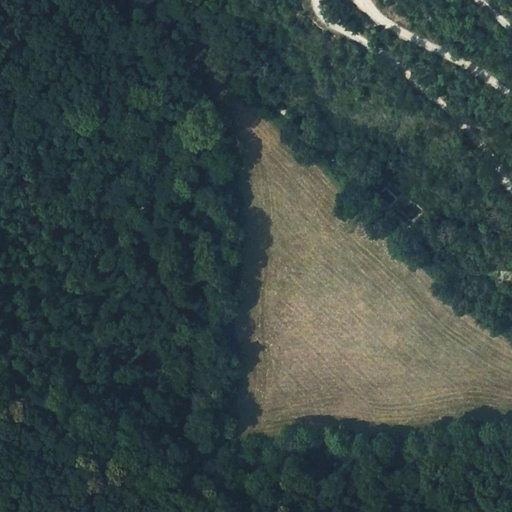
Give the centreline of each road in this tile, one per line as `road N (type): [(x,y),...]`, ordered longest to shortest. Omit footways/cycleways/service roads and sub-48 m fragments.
road 1 (track): [(173,0),(350,182),(481,301),(511,311)]
road 2 (track): [(317,0),(324,19),(386,53),(497,151),(511,181)]
road 3 (track): [(511,93),(384,23),(364,0)]
